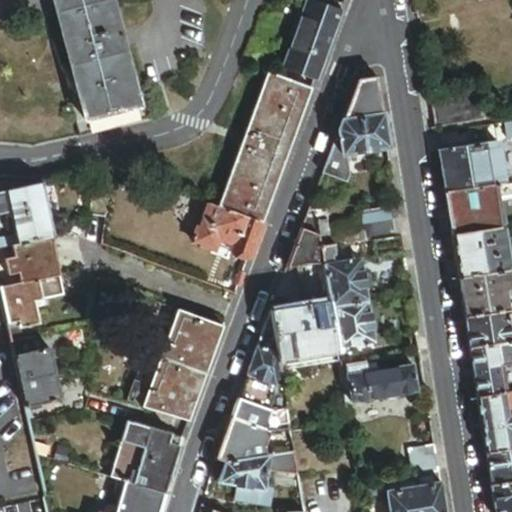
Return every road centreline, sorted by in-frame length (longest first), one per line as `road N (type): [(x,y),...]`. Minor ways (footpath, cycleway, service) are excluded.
road 1 (residential): [(184,511),(364,0)]
road 2 (residential): [(387,0),(470,511)]
